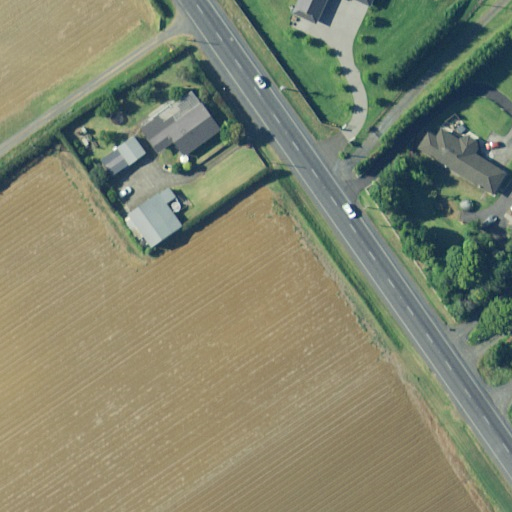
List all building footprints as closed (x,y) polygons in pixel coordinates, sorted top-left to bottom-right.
[(263,12),(254,18),(267,37),(276,30),(263,12)] [(174,115),(168,106),(140,125),(159,152),(174,142),(184,156),(223,130),(202,100),(195,105),(193,102),(174,115)] [(462,137),(460,139),(441,128),(437,134),(428,128),(417,148),(494,194),(507,172),(477,154),(478,149),(479,148),(479,147),(479,146),(479,145),(479,144),(478,143),(478,142),(478,141),(477,140),(476,139),(476,138),(475,138),(475,137),(474,137),(473,136),(472,136),(471,136),(471,135),(470,135),(469,135),(468,135),(467,135),(466,135),(465,135),(464,136),(463,136),(462,137)] [(118,147),(131,164),(147,151),(134,134),(118,147)] [(168,203),(179,195),(169,183),(129,215),(153,246),(183,223),(168,203)]
